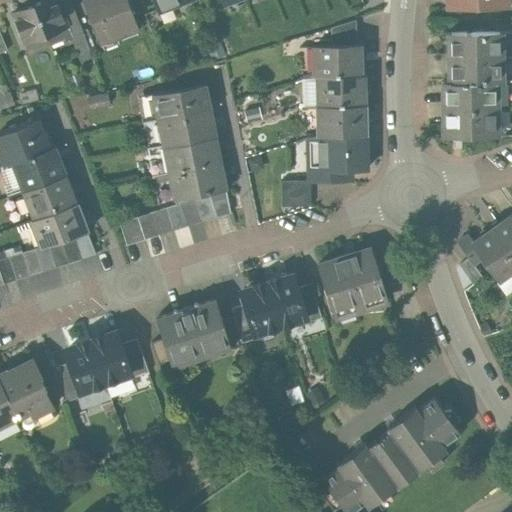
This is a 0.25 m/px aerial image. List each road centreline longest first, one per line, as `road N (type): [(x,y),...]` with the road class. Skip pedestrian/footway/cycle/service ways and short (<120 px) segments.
road 1 (residential): [(511,427),(453,328),(412,193)]
road 2 (residential): [(412,193),(404,123),(407,0)]
road 3 (residential): [(128,285),(59,108)]
road 4 (residential): [(257,246),(220,65)]
road 5 (residential): [(257,246),(412,193)]
road 6 (residential): [(0,332),(128,285)]
road 7 (residential): [(128,285),(257,246)]
